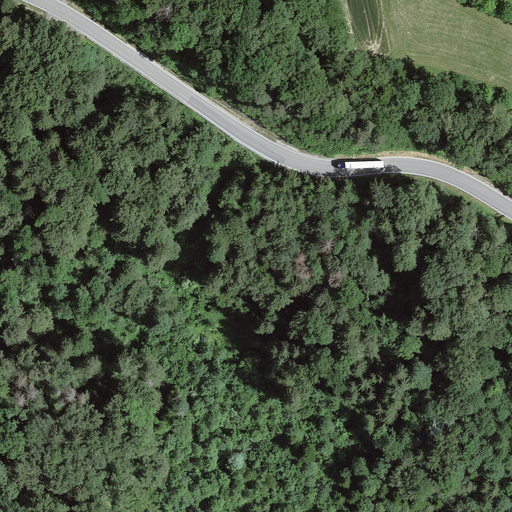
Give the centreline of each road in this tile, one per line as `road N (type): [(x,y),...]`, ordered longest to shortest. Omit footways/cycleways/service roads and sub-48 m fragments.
road 1 (secondary): [(511,211),(432,171),(321,169),(278,156),(34,0)]
road 2 (track): [(335,511),(239,462),(185,384),(162,366)]
